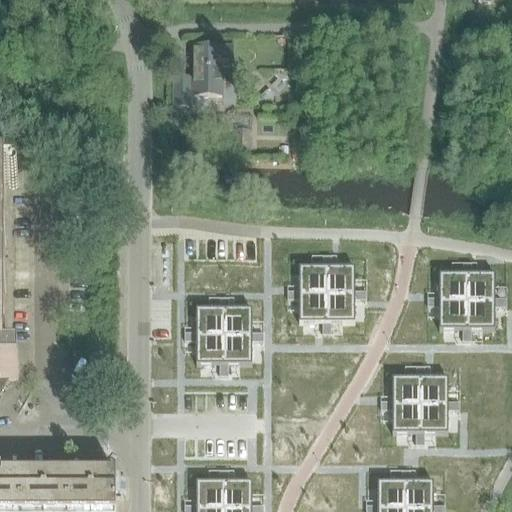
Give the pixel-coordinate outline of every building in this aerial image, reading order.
[(221,72),(231,73),(232,50),(193,50),(193,80),(173,80),(173,110),(193,110),(193,99),(221,100),(221,72)] [(251,154),(251,132),(231,132),(231,153),(251,154)] [(0,385),(2,382),(18,382),(18,368),(5,368),(5,178),(0,178),(0,385)] [(110,180),(102,180),(102,199),(114,199),(114,180),(114,179),(110,179),(110,180)] [(299,271),(299,299),(327,299),(327,271),(299,271)] [(327,271),(327,299),(355,299),(355,271),(327,271)] [(439,278),(439,306),(467,306),(467,278),(439,278)] [(467,278),(467,306),(495,306),(495,278),(467,278)] [(299,299),(299,327),(327,327),(327,299),(299,299)] [(327,299),(327,327),(355,327),(355,299),(327,299)] [(439,306),(439,334),(467,334),(467,306),(439,306)] [(467,306),(467,334),(495,334),(495,306),(467,306)] [(196,313),(196,341),(224,341),(224,313),(196,313)] [(224,313),(224,341),(252,341),(252,313),(224,313)] [(196,341),(196,369),(224,369),(224,341),(196,341)] [(224,341),(224,369),(252,369),(252,341),(224,341)] [(392,382),(392,410),(420,410),(420,382),(392,382)] [(420,382),(420,410),(448,410),(448,382),(420,382)] [(392,410),(392,438),(420,438),(420,410),(392,410)] [(420,410),(420,438),(448,438),(448,410),(420,410)] [(115,511),(115,476),(12,476),(0,475),(0,511),(115,511)] [(196,486),(195,511),(223,511),(224,486),(196,486)] [(224,486),(223,511),(251,511),(252,486),(224,486)] [(377,486),(377,511),(405,511),(405,486),(377,486)] [(405,486),(405,511),(433,511),(433,486),(405,486)]
